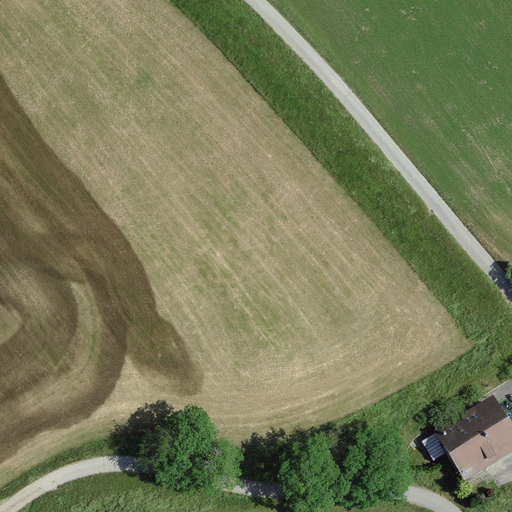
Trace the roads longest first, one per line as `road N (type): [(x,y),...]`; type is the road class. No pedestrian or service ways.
road 1 (track): [(450,511),(419,498),(259,486),(119,463),(74,471),(5,511)]
road 2 (track): [(510,290),(335,82),(254,0)]
